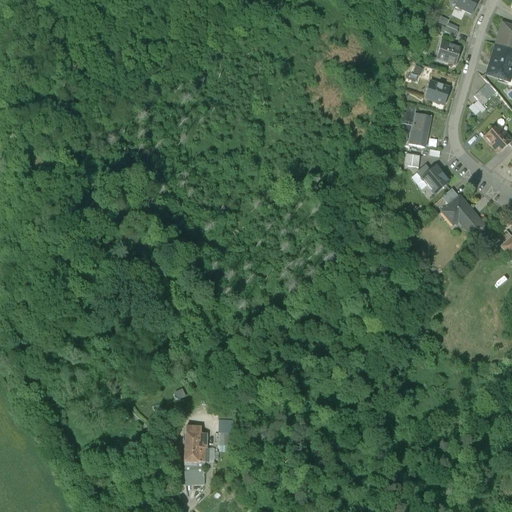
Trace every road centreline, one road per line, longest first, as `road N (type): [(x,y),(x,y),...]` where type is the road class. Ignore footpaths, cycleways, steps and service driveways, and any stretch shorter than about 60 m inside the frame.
road 1 (unknown): [(27,0),(29,202),(17,336),(101,511)]
road 2 (residential): [(491,0),(448,149),(460,170),(511,201)]
